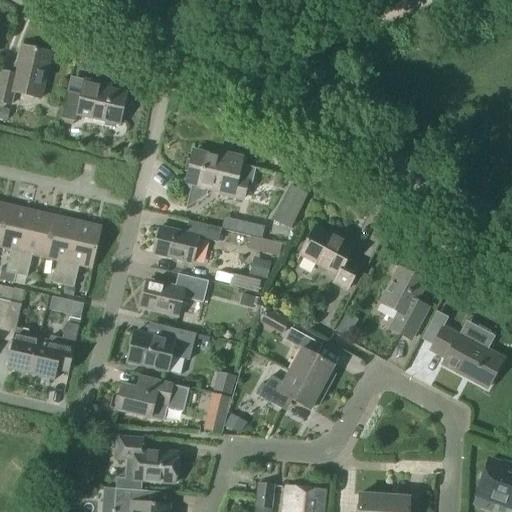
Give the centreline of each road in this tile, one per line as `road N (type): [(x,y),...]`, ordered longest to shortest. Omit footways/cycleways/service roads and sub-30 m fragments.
road 1 (residential): [(76,421),(177,49)]
road 2 (unclassified): [(177,49),(511,230)]
road 3 (unclassified): [(448,412),(389,380),(369,382),(320,455),(227,444),(209,511)]
road 4 (track): [(419,0),(265,59),(248,84)]
